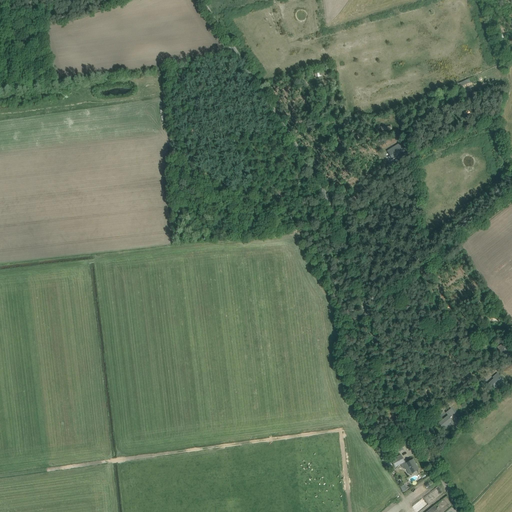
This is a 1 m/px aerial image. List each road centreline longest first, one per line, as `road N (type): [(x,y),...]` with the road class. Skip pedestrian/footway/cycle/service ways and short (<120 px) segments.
road 1 (unclassified): [(367,317),(329,198),(202,0)]
road 2 (unclassified): [(461,511),(381,361),(367,317)]
road 3 (unclassified): [(367,317),(511,206)]
